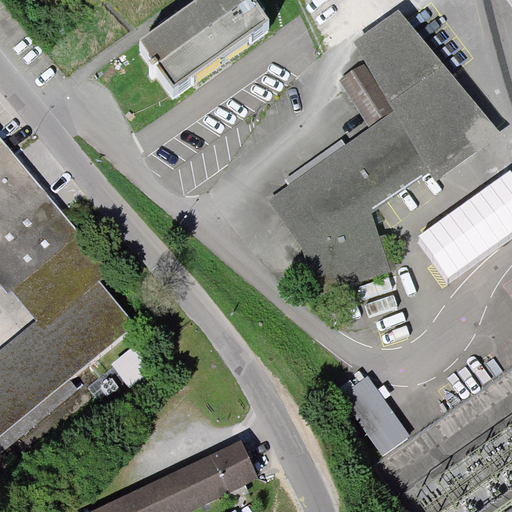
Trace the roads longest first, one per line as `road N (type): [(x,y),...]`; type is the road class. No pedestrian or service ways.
road 1 (residential): [(317,511),(298,457),(251,372),(0,66)]
road 2 (unknown): [(511,124),(414,0)]
